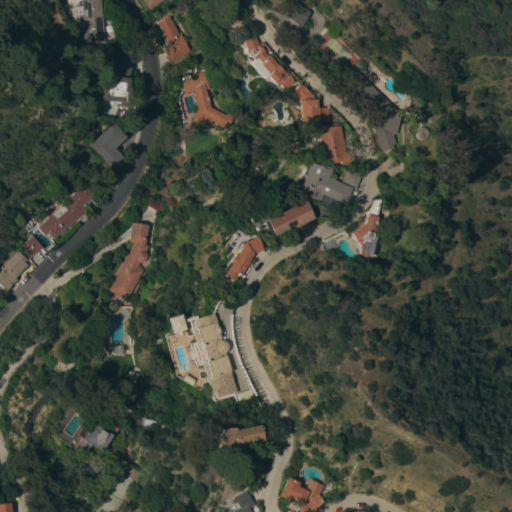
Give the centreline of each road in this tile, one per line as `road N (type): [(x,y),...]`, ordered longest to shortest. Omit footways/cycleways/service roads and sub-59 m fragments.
road 1 (residential): [(253,511),(273,441),(239,360),(235,296),(266,257),(355,212),(369,194),(370,169),(356,123),(281,52),(249,0)]
road 2 (residential): [(0,319),(101,217),(144,154),(153,125),(152,63),(125,0)]
road 3 (residential): [(20,511),(0,448),(6,373),(55,315),(36,279)]
